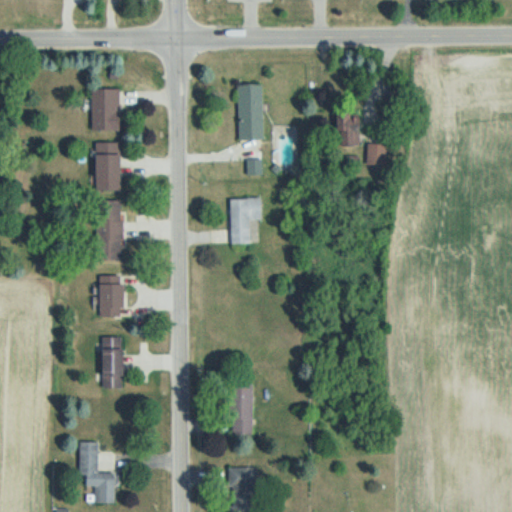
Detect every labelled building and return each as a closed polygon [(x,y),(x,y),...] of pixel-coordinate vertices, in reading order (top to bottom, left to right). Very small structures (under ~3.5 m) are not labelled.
[(264,140),(264,84),(239,85),(240,140),(264,140)] [(120,89),(93,89),(93,130),(120,130),(120,89)] [(97,142),(97,191),(123,191),(123,142),(97,142)] [(389,166),(389,144),(369,144),(369,166),(389,166)] [(231,199),(232,245),(251,245),(251,220),(264,220),(263,198),(231,199)] [(123,261),(124,201),(98,200),(97,260),(123,261)] [(126,276),(101,276),(101,318),(126,318),(126,276)] [(103,389),(126,389),(126,338),(103,338),(103,389)] [(252,435),(252,387),(242,387),(242,395),(233,395),(233,435),(252,435)] [(99,473),(100,443),(80,442),(79,475),(87,475),(87,487),(95,487),(95,503),(117,504),(118,473),(99,473)] [(258,511),(258,468),(230,468),(230,511),(258,511)]
